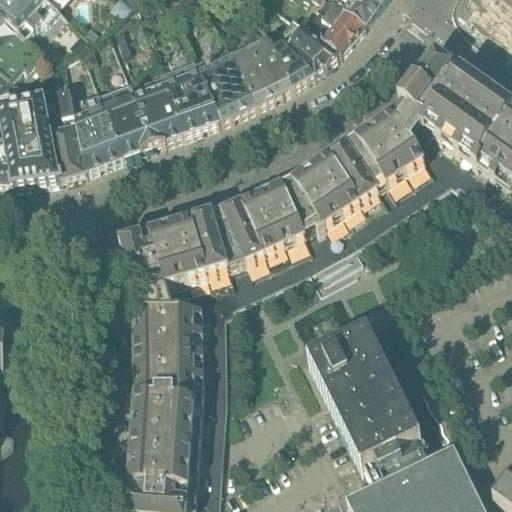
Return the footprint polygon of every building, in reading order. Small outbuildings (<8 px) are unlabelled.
[(41,0),(0,0),(0,22),(25,45),(28,49),(36,40),(34,39),(44,27),(46,29),(58,15),(49,6),(41,0)] [(367,34),(381,14),(362,0),(334,0),(334,1),(350,12),(345,19),(367,34)] [(362,0),(381,14),(391,0),(362,0)] [(367,34),(345,19),(323,3),(315,13),(319,15),(312,24),(305,19),(297,30),(324,51),(340,64),(341,63),(367,34)] [(0,23),(0,80),(10,90),(12,89),(24,75),(26,76),(37,64),(45,71),(49,67),(25,45),(0,23)] [(277,48),(286,56),(316,84),(327,75),(340,64),(324,51),(297,30),(292,27),(277,48)] [(90,33),(84,40),(93,47),(99,40),(90,33)] [(123,37),(117,39),(125,61),(132,59),(123,37)] [(85,58),(82,59),(87,72),(104,66),(103,62),(115,56),(109,40),(85,58)] [(293,98),(276,60),(271,48),(263,52),(260,44),(243,52),(245,56),(234,62),(258,115),(284,103),(293,98)] [(194,69),(199,79),(221,131),(222,132),(258,115),(234,62),(230,64),(226,54),(194,69)] [(286,56),(276,60),(293,98),(316,84),(286,56)] [(428,130),(423,137),(511,200),(511,115),(461,79),(435,60),(399,109),(400,110),(428,130)] [(161,81),(162,82),(166,94),(185,145),(221,131),(199,79),(194,69),(193,67),(161,81)] [(10,90),(0,80),(0,99),(3,98),(13,93),(10,90)] [(154,157),(185,145),(166,94),(162,82),(162,83),(143,90),(146,100),(135,105),(154,157)] [(98,101),(103,117),(124,168),(154,157),(135,105),(133,98),(129,91),(100,101),(98,101)] [(74,110),(71,98),(59,101),(65,132),(67,131),(69,135),(51,139),(61,190),(88,182),(74,110)] [(103,117),(98,101),(74,110),(88,182),(124,168),(103,117)] [(45,107),(0,115),(0,127),(4,146),(14,196),(61,190),(51,139),(45,107)] [(423,137),(428,130),(400,110),(392,120),(393,121),(291,188),(292,190),(317,239),(319,242),(326,238),(325,236),(425,170),(413,151),(423,137)] [(0,195),(14,196),(4,146),(0,145),(0,195)] [(222,220),(223,221),(246,273),(306,246),(306,245),(317,239),(292,190),(283,195),(282,193),(222,220)] [(229,280),(246,273),(223,221),(213,225),(212,224),(151,242),(168,299),(229,280)] [(120,252),(137,308),(135,308),(135,320),(133,320),(135,407),(129,494),(133,495),(132,505),(128,504),(127,511),(196,511),(204,409),(203,319),(174,319),(168,299),(151,242),(149,243),(152,254),(146,256),(143,245),(120,252)] [(420,452),(422,451),(369,343),(367,344),(360,330),(346,337),(353,351),(309,372),(363,480),(366,479),(365,478),(384,469),(387,474),(422,457),(420,452)] [(347,510),(347,511),(481,511),(455,458),(428,471),(422,457),(387,474),(384,469),(365,478),(366,479),(375,497),(347,510)]
